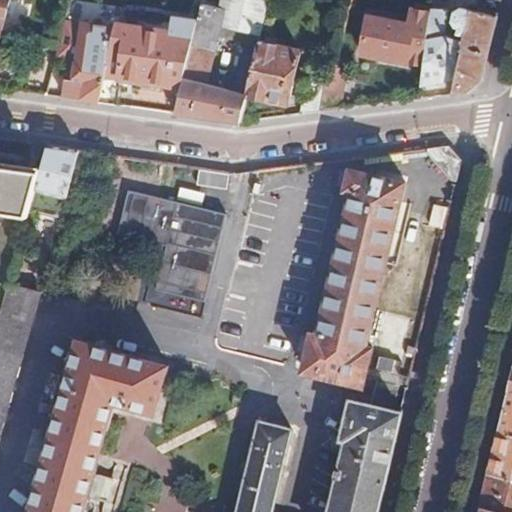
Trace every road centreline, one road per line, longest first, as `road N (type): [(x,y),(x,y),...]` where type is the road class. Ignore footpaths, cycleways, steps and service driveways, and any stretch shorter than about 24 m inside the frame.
road 1 (residential): [(0,111),(242,143),(511,115)]
road 2 (unclassified): [(433,511),(511,190)]
road 3 (unknown): [(0,447),(38,352),(58,330),(89,319),(176,312)]
road 4 (unknown): [(248,382),(285,391),(302,411),(296,511)]
road 5 (unknown): [(247,358),(292,206)]
road 6 (unknown): [(217,511),(248,382)]
road 7 (unknown): [(203,292),(232,168)]
